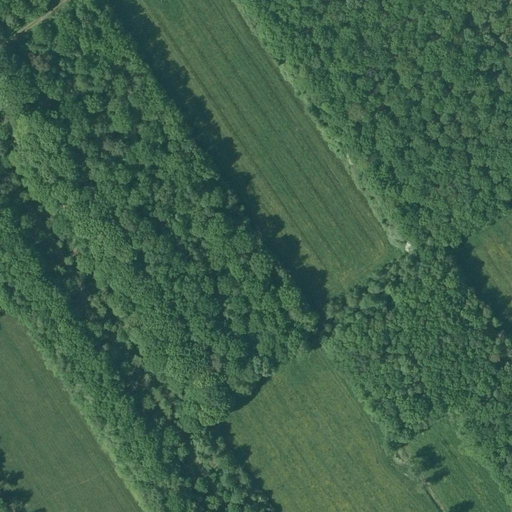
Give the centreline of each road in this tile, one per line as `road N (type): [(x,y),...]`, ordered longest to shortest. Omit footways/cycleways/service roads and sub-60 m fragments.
road 1 (track): [(0,188),(213,511)]
road 2 (track): [(171,424),(0,164)]
